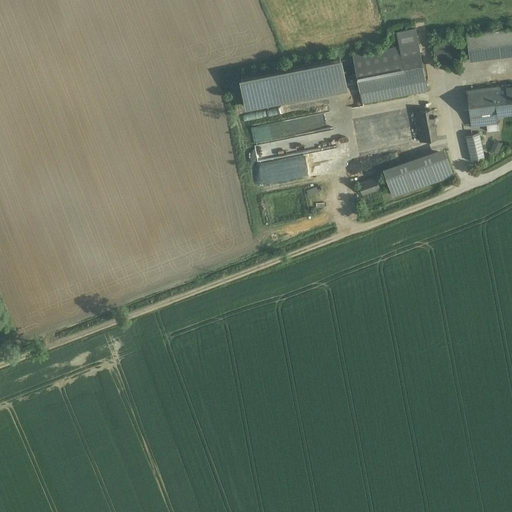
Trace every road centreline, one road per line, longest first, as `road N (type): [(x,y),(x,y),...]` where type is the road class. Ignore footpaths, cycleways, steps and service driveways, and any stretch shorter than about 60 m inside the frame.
road 1 (track): [(0,366),(511,164)]
road 2 (track): [(471,186),(442,93),(341,115),(324,100),(244,117),(279,234),(334,217),(349,234)]
